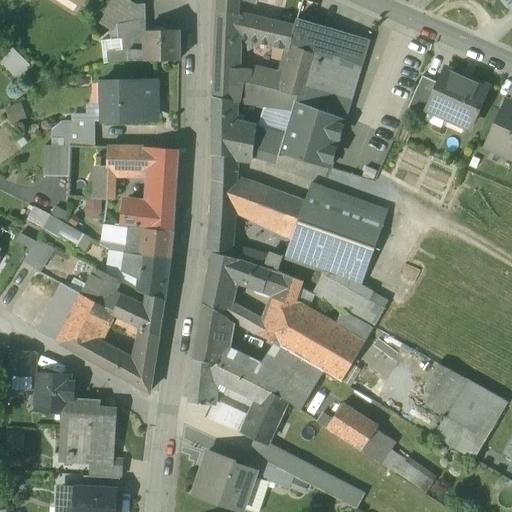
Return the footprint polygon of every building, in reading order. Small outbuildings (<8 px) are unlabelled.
[(130,1),(129,0),(115,0),(104,18),(117,25),(145,20),(145,4),(136,5),(130,1)] [(259,0),(217,0),(217,11),(233,14),(235,0),(250,0),(259,2),(259,0)] [(511,0),(500,0),(509,11),(511,8),(511,0)] [(294,28),(235,14),(233,14),(217,11),(214,67),(214,97),(235,101),(239,101),(240,101),(243,82),(250,83),(278,90),(278,91),(299,96),(300,95),(306,96),(313,72),(286,63),(282,75),(250,68),(249,70),(234,69),(236,48),(244,50),(246,41),(280,48),(278,54),(287,57),(291,45),(294,28)] [(294,28),(291,45),(333,60),(334,57),(359,67),(367,40),(297,18),(294,28)] [(145,20),(117,25),(118,38),(124,38),(124,34),(144,34),(144,31),(145,31),(145,20)] [(117,25),(109,31),(110,32),(111,39),(118,38),(117,25)] [(145,31),(144,31),(144,34),(144,51),(145,61),(178,60),(178,30),(145,31)] [(144,34),(124,34),(124,38),(124,51),(107,52),(108,62),(108,63),(118,61),(128,61),(128,52),(144,51),(144,34)] [(111,39),(101,41),(104,64),(108,62),(107,52),(124,51),(124,38),(111,39)] [(333,60),(291,45),(287,57),(286,63),(313,72),(314,68),(329,73),(333,60)] [(18,79),(31,66),(14,48),(0,61),(18,79)] [(144,51),(128,52),(128,61),(145,61),(144,51)] [(333,60),(329,73),(314,68),(313,72),(306,96),(300,95),(299,96),(297,102),(323,111),(343,120),(359,67),(334,57),(333,60)] [(486,87),(444,69),(438,83),(427,108),(428,109),(469,127),(475,112),(477,112),(479,107),(478,106),(486,87)] [(422,76),(407,108),(425,116),(428,109),(427,108),(438,83),(422,76)] [(156,82),(101,82),(101,122),(152,122),(151,101),(156,101),(156,82)] [(278,90),(250,83),(243,82),(240,101),(239,101),(239,102),(292,110),(294,110),(297,102),(299,96),(278,91),(278,90)] [(254,129),(234,125),(235,101),(214,97),(213,165),(236,167),(237,158),(252,161),(253,158),(254,150),(254,129)] [(297,102),(294,110),(292,110),(279,153),(328,168),(343,120),(323,111),(297,102)] [(511,103),(507,102),(487,147),(511,158),(511,103)] [(94,146),(93,121),(62,121),(65,145),(94,146)] [(110,146),(109,171),(157,175),(176,176),(178,150),(139,147),(110,146)] [(70,148),(45,147),(44,176),(68,178),(70,148)] [(236,167),(213,165),(212,181),(208,248),(230,250),(233,207),(235,179),(236,167)] [(93,199),(114,201),(115,172),(95,171),(93,199)] [(156,189),(175,190),(176,176),(157,175),(156,189)] [(304,203),(235,179),(233,207),(292,236),(304,203)] [(387,211),(310,184),(304,203),(292,236),(290,242),(367,269),(387,211)] [(175,190),(156,189),(155,202),(151,205),(125,202),(125,206),(121,226),(129,227),(129,226),(173,232),(175,190)] [(84,235),(51,217),(43,230),(76,249),(84,235)] [(173,232),(129,226),(129,227),(125,253),(126,253),(141,255),(169,258),(173,232)] [(55,249),(37,240),(23,261),(33,268),(38,261),(44,266),(55,249)] [(367,269),(290,242),(285,255),(286,256),(285,260),(324,274),(361,287),(367,269)] [(267,259),(242,251),(230,250),(208,248),(207,251),(218,251),(226,256),(264,268),(263,269),(270,271),(275,272),(281,257),(269,254),(267,259)] [(263,269),(213,252),(206,285),(229,298),(232,280),(262,290),(270,271),(263,269)] [(169,258),(141,255),(126,253),(124,271),(138,279),(137,290),(147,293),(164,300),(169,258)] [(118,280),(96,269),(90,280),(112,292),(118,280)] [(229,298),(206,285),(202,304),(225,316),(225,317),(254,334),(259,336),(281,345),(280,347),(324,373),(340,382),(364,342),(335,326),(307,310),(314,295),(299,288),(301,283),(283,275),(275,272),(270,271),(262,290),(274,295),(266,324),(227,305),(229,298)] [(361,287),(324,274),(316,295),(345,311),(357,318),(372,293),(361,287)] [(112,292),(90,280),(83,295),(104,306),(112,292)] [(62,284),(39,331),(55,341),(79,293),(62,284)] [(162,314),(144,306),(121,297),(112,292),(104,306),(111,310),(115,312),(113,315),(134,324),(158,336),(162,314)] [(83,295),(79,293),(55,341),(87,358),(96,342),(97,338),(111,310),(83,295)] [(144,306),(162,314),(164,300),(147,293),(144,306)] [(372,293),(357,318),(373,327),(387,302),(372,293)] [(225,316),(202,304),(193,359),(216,365),(227,371),(235,355),(219,348),(225,317),(225,316)] [(357,318),(345,311),(335,326),(364,342),(373,327),(357,318)] [(158,336),(134,324),(130,336),(140,340),(138,344),(156,350),(158,336)] [(258,365),(235,355),(227,371),(241,378),(286,401),(292,404),(299,410),(311,395),(324,373),(280,347),(281,345),(259,336),(257,340),(263,343),(261,345),(269,349),(258,365)] [(100,344),(96,342),(87,358),(149,392),(156,350),(138,344),(134,358),(132,357),(130,361),(100,344)] [(35,353),(9,352),(8,373),(34,375),(35,353)] [(216,365),(193,359),(189,403),(208,405),(209,402),(216,402),(218,383),(234,391),(241,378),(227,371),(216,365)] [(506,401),(438,363),(424,388),(432,392),(424,406),(446,418),(436,437),(471,458),(506,401)] [(65,375),(39,374),(38,391),(35,396),(34,405),(37,410),(63,411),(64,398),(73,398),(74,383),(69,383),(69,379),(65,375)] [(286,401),(241,378),(234,391),(257,403),(243,434),(254,439),(266,445),(266,444),(286,401)] [(73,398),(64,398),(63,411),(61,454),(74,455),(74,454),(78,454),(77,460),(91,461),(109,462),(110,460),(112,460),(115,410),(98,409),(98,400),(73,398)] [(378,427),(342,403),(325,428),(361,451),(376,429),(378,427)] [(376,429),(361,451),(378,462),(388,447),(393,441),(376,429)] [(300,462),(266,444),(266,445),(254,439),(247,453),(292,476),(293,476),(300,462)] [(392,450),(388,447),(378,462),(395,473),(404,461),(404,460),(392,450)] [(242,468),(233,464),(233,462),(207,452),(192,492),(241,510),(254,474),(254,472),(242,468)] [(293,477),(247,454),(242,468),(254,472),(254,474),(267,479),(266,481),(287,489),(293,477)] [(109,462),(91,461),(90,476),(119,478),(121,461),(112,460),(110,460),(109,462)] [(433,481),(404,461),(395,473),(426,492),(433,481)] [(364,495),(300,462),(293,476),(292,476),(356,509),(364,495)] [(119,478),(90,477),(90,476),(84,476),(83,488),(115,490),(115,491),(118,491),(119,478)] [(83,488),(62,487),(61,508),(64,511),(113,511),(115,491),(115,490),(83,488)]
